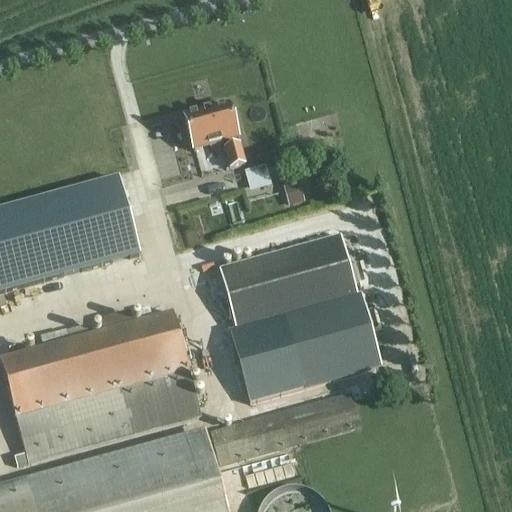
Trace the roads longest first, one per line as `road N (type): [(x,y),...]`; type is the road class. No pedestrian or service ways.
road 1 (track): [(503,511),(364,0)]
road 2 (unclassified): [(0,67),(239,0)]
